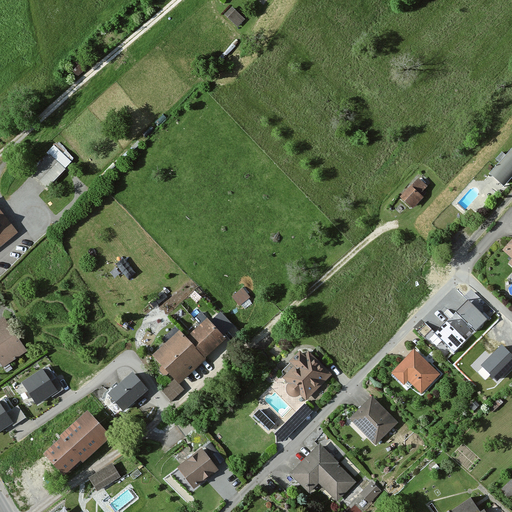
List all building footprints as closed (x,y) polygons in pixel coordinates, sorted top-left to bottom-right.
[(236,12),(233,19),(241,23),(244,15),(236,12)] [(47,185),(73,159),(57,143),(31,168),(47,185)] [(511,178),(511,148),(488,174),(503,188),(511,178)] [(425,187),(416,179),(398,199),(411,211),(422,198),(418,195),(425,187)] [(0,219),(0,248),(14,237),(0,219)] [(511,237),(501,250),(510,258),(505,264),(511,270),(511,237)] [(233,294),(243,305),(253,297),(243,285),(233,294)] [(469,295),(455,309),(476,330),(490,316),(469,295)] [(433,331),(455,352),(469,337),(447,316),(433,331)] [(179,332),(154,355),(179,382),(227,340),(206,317),(184,337),(179,332)] [(2,318),(0,319),(0,363),(2,367),(25,351),(2,318)] [(511,351),(503,342),(482,362),(498,379),(511,366),(511,351)] [(303,350),(275,379),(303,406),(331,377),(303,350)] [(414,351),(392,374),(418,397),(439,374),(414,351)] [(48,365),(23,381),(35,402),(57,389),(52,381),(56,378),(48,365)] [(131,367),(105,388),(121,407),(147,385),(131,367)] [(370,396),(347,419),(373,445),(396,422),(370,396)] [(4,399),(0,401),(0,427),(11,421),(6,412),(10,409),(4,399)] [(45,455),(65,477),(112,437),(88,410),(60,434),(64,438),(45,455)] [(319,446),(289,475),(308,494),(317,486),(332,501),(353,481),(319,446)] [(201,448),(174,470),(192,492),(219,471),(201,448)] [(119,475),(111,461),(88,474),(96,488),(119,475)] [(511,475),(501,487),(511,497),(511,475)] [(360,489),(368,499),(381,488),(373,479),(360,489)] [(469,494),(445,511),(478,511),(480,510),(469,494)]
